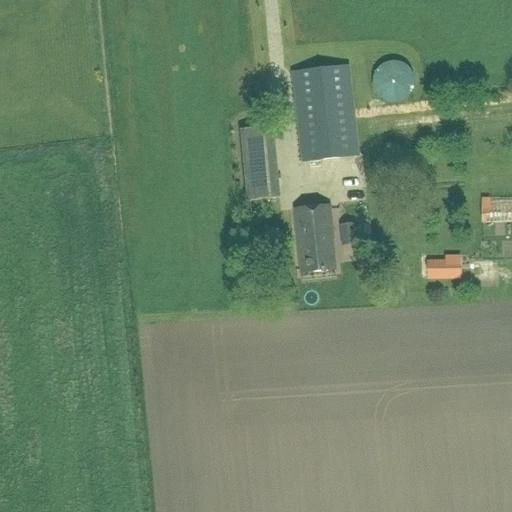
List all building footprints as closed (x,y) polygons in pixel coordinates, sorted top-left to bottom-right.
[(347,68),(292,74),(302,165),(358,158),(347,68)] [(277,179),(245,182),(247,203),(278,200),(277,179)] [(482,224),(511,223),(511,201),(482,203),(482,224)] [(300,275),(335,271),(332,241),(333,241),(329,207),(293,211),(300,275)] [(356,247),(354,226),(339,227),(341,249),(356,247)] [(460,279),(460,262),(426,263),(427,279),(460,279)]
